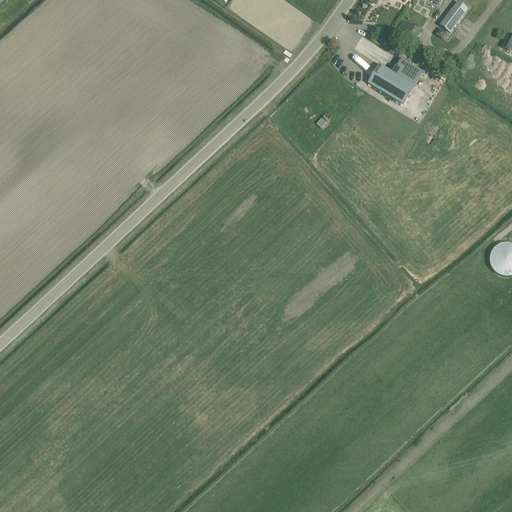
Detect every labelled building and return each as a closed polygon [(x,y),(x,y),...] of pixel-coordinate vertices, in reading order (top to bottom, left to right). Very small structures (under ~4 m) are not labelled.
[(440,26),(450,33),(467,11),(457,4),(440,26)] [(393,39),(411,49),(421,32),(403,21),(393,39)] [(458,25),(458,35),(466,35),(466,25),(458,25)] [(509,53),(511,49),(511,36),(509,35),(502,49),(509,53)] [(401,59),(392,74),(379,66),(368,84),(403,105),(421,75),(407,67),(409,64),(401,59)] [(321,126),(327,120),(322,115),(316,122),(321,126)] [(491,269),(494,273),(498,276),(503,278),(508,278),(511,276),(511,245),(510,244),(505,244),(500,245),(496,248),(492,251),(490,256),(489,261),(490,265),(491,269)]
